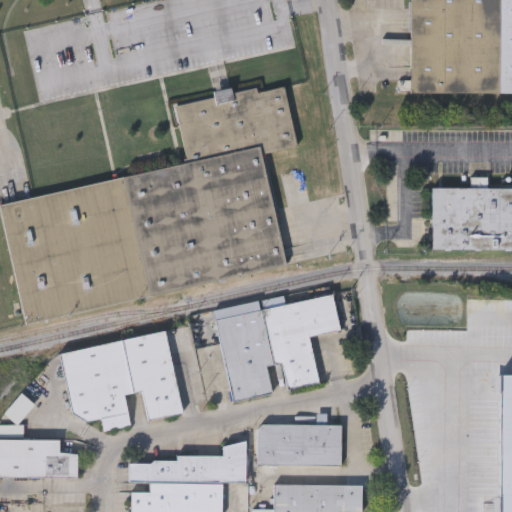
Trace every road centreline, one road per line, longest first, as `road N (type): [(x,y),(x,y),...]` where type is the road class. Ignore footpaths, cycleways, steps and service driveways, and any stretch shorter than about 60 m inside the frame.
road 1 (residential): [(393,455),(327,0)]
road 2 (residential): [(385,380),(308,409),(130,449),(109,473)]
